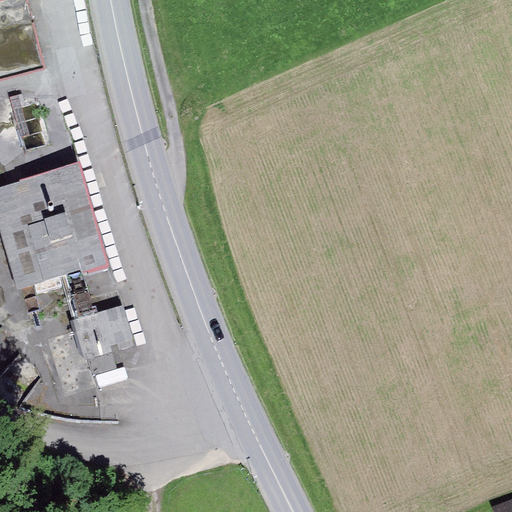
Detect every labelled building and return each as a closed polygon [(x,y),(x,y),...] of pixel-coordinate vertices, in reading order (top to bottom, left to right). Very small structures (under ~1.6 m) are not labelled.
[(27,0),(0,0),(0,78),(45,66),(27,0)] [(107,270),(79,171),(0,193),(0,237),(16,296),(107,270)] [(124,312),(71,328),(80,357),(88,363),(135,348),(124,312)] [(70,352),(70,349),(69,346),(67,344),(64,342),(62,341),(59,342),(56,343),(53,345),(52,347),(51,351),(52,354),(53,357),(56,359),(59,360),(62,360),(65,359),(67,357),(69,355),(70,352)] [(75,371),(75,368),(74,365),(72,363),(70,361),(67,360),(64,360),(61,361),(59,364),(57,366),(56,369),(57,373),(59,375),(61,378),(64,379),(67,379),(70,378),(73,376),(74,374),(75,371)] [(511,511),(511,501),(491,511),(511,511)]
